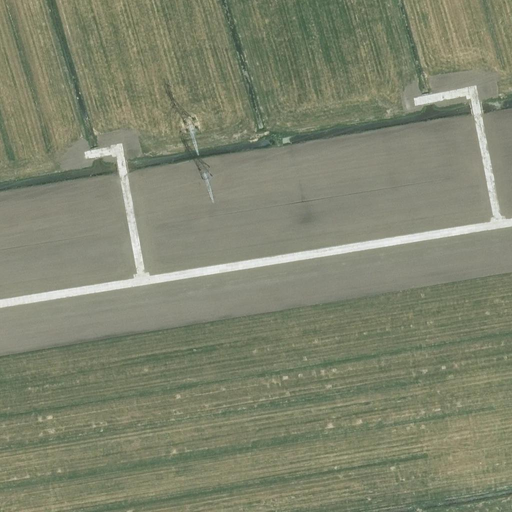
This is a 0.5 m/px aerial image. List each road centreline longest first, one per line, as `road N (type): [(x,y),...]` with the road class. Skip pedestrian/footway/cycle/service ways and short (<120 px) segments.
road 1 (track): [(0,303),(511,222)]
road 2 (track): [(498,225),(472,90),(415,100)]
road 3 (track): [(84,154),(118,148),(142,281)]
